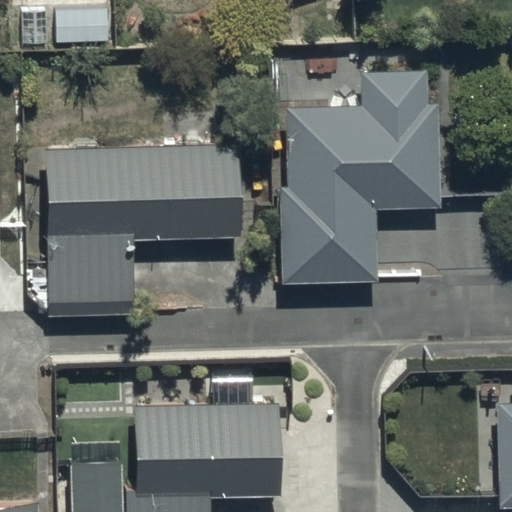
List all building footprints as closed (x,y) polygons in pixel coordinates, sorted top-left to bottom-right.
[(286,184),(288,266),(376,263),(374,189),(442,187),(439,96),(428,96),(427,66),(378,67),(379,95),(290,98),(292,184),(286,184)] [(237,145),(41,143),(41,311),(129,311),(129,236),(236,237),(237,145)] [(499,402),(484,402),(486,506),(511,505),(511,375),(499,376),(499,402)] [(263,401),(116,408),(118,443),(53,446),(55,511),(194,511),(194,494),(267,491),(263,401)] [(0,511),(35,511),(35,498),(0,498),(0,511)]
